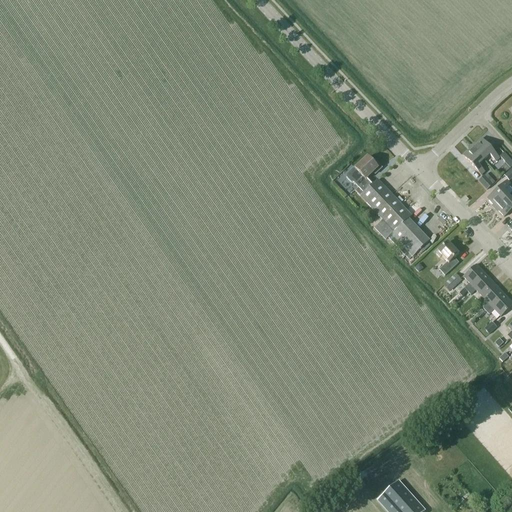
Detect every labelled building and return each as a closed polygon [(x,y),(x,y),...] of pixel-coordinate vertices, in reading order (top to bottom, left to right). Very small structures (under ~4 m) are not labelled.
[(480,140),(471,148),(483,161),(489,156),(495,163),(499,160),(492,153),(480,140)] [(483,161),(471,148),(462,156),(474,169),(481,176),(484,173),(478,166),(483,161)] [(503,154),(499,158),(505,163),(508,160),(503,154)] [(355,170),(352,170),(347,174),(346,175),(346,178),(350,183),(352,183),(358,189),(355,192),(371,210),(366,215),(370,219),(369,220),(376,228),(374,229),(385,241),(388,239),(408,261),(412,258),(429,242),(408,220),(411,217),(377,181),(372,185),(367,179),(373,173),(375,175),(381,169),(375,162),(372,164),(367,158),(355,170)] [(508,182),(511,179),(511,167),(503,176),(508,182)] [(478,182),(486,191),(491,187),(483,178),(478,182)] [(487,200),(495,209),(508,197),(503,192),(510,186),(507,182),(500,188),(487,200)] [(511,201),(508,197),(495,209),(504,218),(511,210),(511,201)] [(420,232),(426,227),(420,220),(414,225),(420,232)] [(447,243),(437,253),(447,263),(439,271),(444,277),(458,264),(454,259),(458,255),(447,243)] [(464,289),(467,293),(485,276),(475,266),(463,278),(469,284),(464,289)] [(443,287),(449,293),(461,282),(455,275),(443,287)] [(467,293),(470,296),(475,291),(482,298),(494,286),(485,276),(467,293)] [(504,296),(494,286),(482,298),(488,304),(482,309),(486,313),(504,296)] [(511,307),(511,304),(504,296),(486,313),(489,316),(494,311),(500,318),(511,307)] [(483,330),(489,336),(496,328),(491,323),(483,330)] [(498,348),(503,344),(499,340),(494,344),(498,348)] [(499,360),(502,363),(508,358),(504,354),(499,360)] [(381,497),(377,501),(386,511),(424,511),(398,482),(386,493),(387,494),(382,498),(381,497)]
